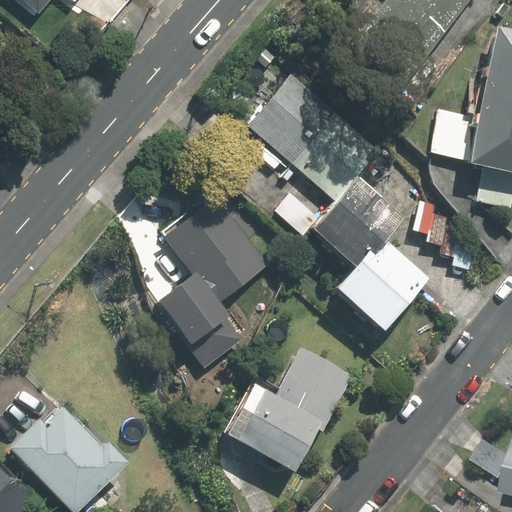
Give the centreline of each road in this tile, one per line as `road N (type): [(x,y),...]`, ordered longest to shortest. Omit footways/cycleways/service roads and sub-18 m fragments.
road 1 (tertiary): [(217,0),(0,251)]
road 2 (residential): [(511,307),(345,511)]
